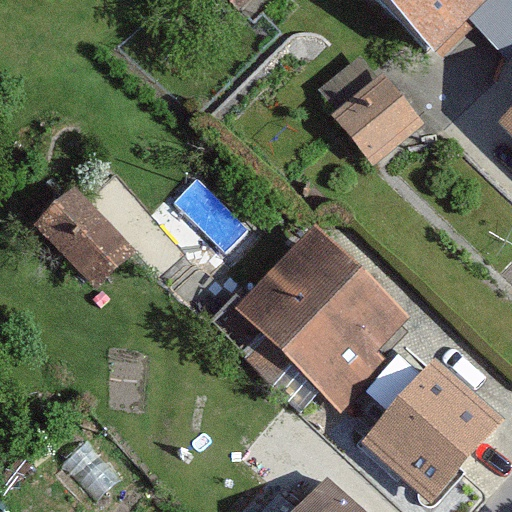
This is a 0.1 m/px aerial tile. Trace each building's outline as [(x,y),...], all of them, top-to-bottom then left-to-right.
[(511,0),(357,0),(439,77),(511,0)] [(362,50),(320,86),(337,106),(379,70),(362,50)] [(387,69),(336,114),(380,163),(431,117),(387,69)] [(70,190),(34,236),(106,292),(141,245),(70,190)] [(330,223),(238,318),(335,412),(427,317),(330,223)] [(511,409),(442,354),(367,447),(447,511),(511,430),(511,409)] [(344,406),(373,431),(394,406),(365,382),(344,406)] [(367,511),(329,481),(304,511),(367,511)]
